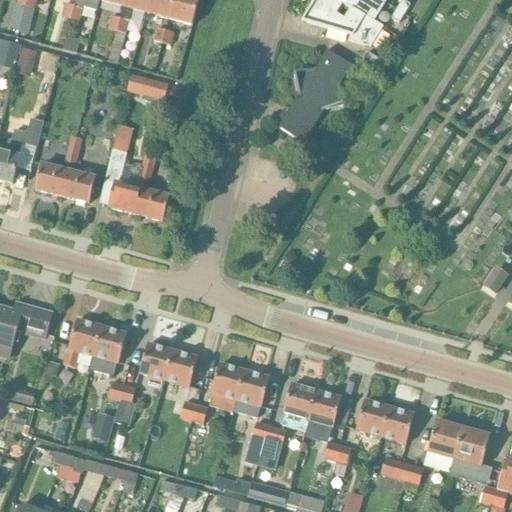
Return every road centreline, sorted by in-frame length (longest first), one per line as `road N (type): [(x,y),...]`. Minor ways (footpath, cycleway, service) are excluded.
road 1 (residential): [(511,384),(202,296)]
road 2 (residential): [(202,296),(273,0)]
road 3 (residential): [(202,296),(0,240)]
